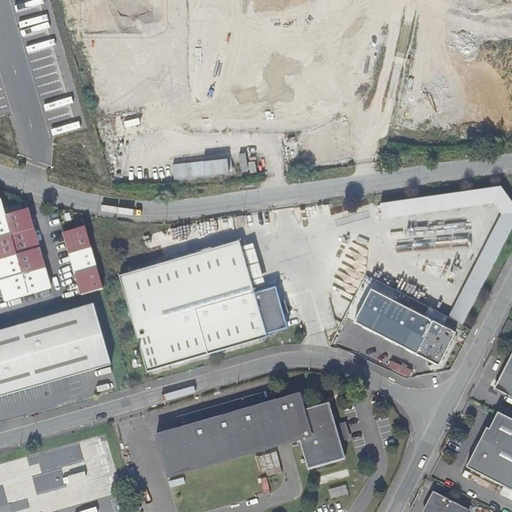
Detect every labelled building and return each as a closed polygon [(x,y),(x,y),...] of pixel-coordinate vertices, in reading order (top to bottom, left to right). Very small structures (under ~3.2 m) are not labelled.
[(325,95),(321,92),(317,97),(321,101),(325,95)] [(333,142),(308,146),(310,163),(339,159),(338,157),(346,156),(345,149),(335,150),(333,142)] [(511,198),(501,187),(382,203),(384,218),(495,203),(504,212),(449,317),(462,324),(511,228),(511,198)] [(0,201),(0,285),(5,304),(50,291),(28,213),(5,219),(0,201)] [(83,227),(62,233),(80,296),(102,289),(83,227)] [(248,266),(241,239),(120,273),(148,369),(268,336),(267,332),(288,326),(277,285),(256,291),(254,284),(248,266)] [(248,266),(254,284),(265,280),(254,242),(242,245),(248,266)] [(456,331),(372,287),(354,320),(439,364),(456,331)] [(93,305),(0,331),(0,396),(110,364),(93,305)] [(511,319),(509,318),(502,332),(508,335),(511,326),(511,319)] [(511,353),(495,387),(511,396),(511,353)] [(261,393),(205,409),(209,421),(179,429),(191,469),(298,438),(307,469),(345,458),(339,438),(336,427),(328,401),(304,409),(300,394),(264,405),(261,393)] [(176,418),(179,429),(209,421),(205,409),(176,418)] [(511,417),(499,411),(491,428),(488,427),(468,466),(511,489),(511,417)] [(336,427),(339,438),(345,436),(342,425),(336,427)] [(191,469),(179,429),(155,436),(167,476),(191,469)] [(466,511),(468,509),(432,491),(431,493),(424,511),(466,511)]
